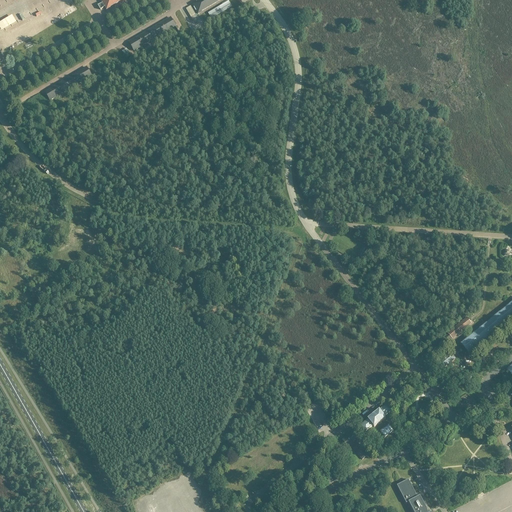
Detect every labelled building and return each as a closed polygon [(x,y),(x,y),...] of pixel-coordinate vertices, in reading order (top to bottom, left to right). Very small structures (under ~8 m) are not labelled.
[(102,0),(101,1),(103,3),(98,6),(100,10),(105,7),(106,9),(122,0),(102,0)] [(200,0),(193,5),(198,14),(220,0),(200,0)] [(171,18),(129,42),(134,51),(149,42),(175,26),(171,18)] [(50,100),(91,76),(86,68),(45,92),(50,100)] [(511,318),(511,303),(505,309),(504,308),(504,309),(502,307),(493,315),(494,317),(493,317),(494,318),(486,325),(485,324),(484,324),(483,323),(473,331),(474,332),(473,333),(474,334),(462,344),(469,353),(511,318)] [(446,336),(446,337),(448,340),(449,340),(452,338),(452,339),(471,324),(467,318),(448,333),(448,334),(446,336)] [(450,353),(438,363),(442,369),(448,365),(449,366),(451,364),(450,363),(455,359),(450,353)] [(384,417),(392,411),(387,405),(380,411),(379,410),(368,420),(361,426),(365,432),(373,426),(374,427),(386,418),(384,417)] [(389,426),(386,428),(381,432),(385,437),(393,431),(389,426)] [(367,456),(353,439),(357,436),(353,432),(342,440),(347,447),(350,445),(362,460),(367,456)] [(333,473),(323,479),(327,485),(337,480),(333,473)] [(402,483),(397,486),(406,504),(409,503),(413,511),(427,511),(428,511),(420,496),(417,498),(416,495),(409,481),(408,480),(403,482),(403,483),(402,483)]
